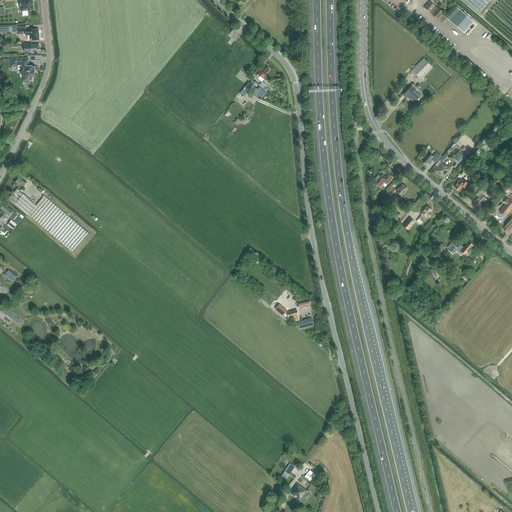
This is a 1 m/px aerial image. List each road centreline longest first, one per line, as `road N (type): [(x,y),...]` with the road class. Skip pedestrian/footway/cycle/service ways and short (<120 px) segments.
road 1 (unclassified): [(378,511),(311,233),(295,82),(285,62),(214,0)]
road 2 (motorway): [(316,0),(332,223),(397,511)]
road 3 (motorway): [(410,511),(345,222),(329,0)]
road 4 (tertiary): [(511,253),(378,132),(364,90),(363,0)]
